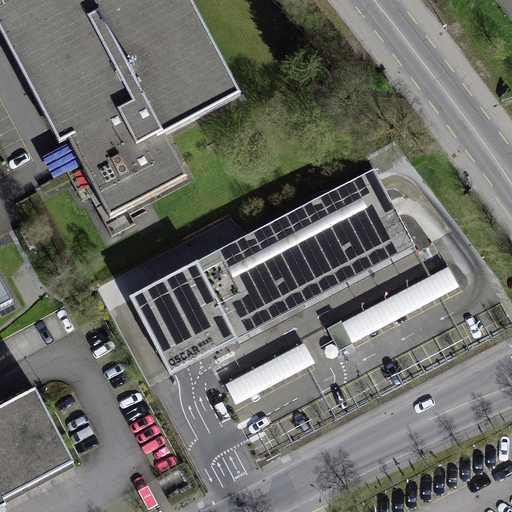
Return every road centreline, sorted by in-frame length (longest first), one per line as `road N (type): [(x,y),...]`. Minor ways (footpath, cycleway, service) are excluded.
road 1 (residential): [(511,380),(252,511)]
road 2 (tertiary): [(511,180),(373,0)]
